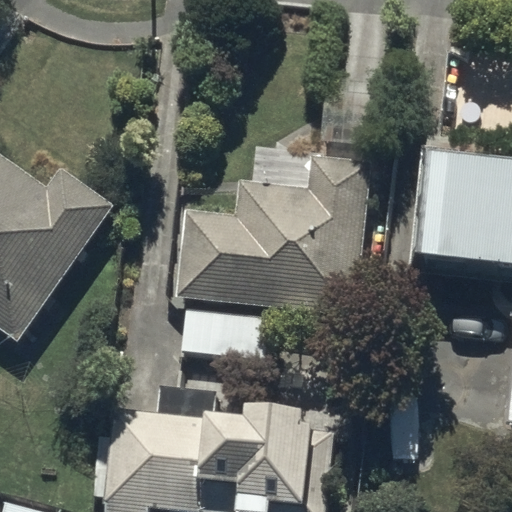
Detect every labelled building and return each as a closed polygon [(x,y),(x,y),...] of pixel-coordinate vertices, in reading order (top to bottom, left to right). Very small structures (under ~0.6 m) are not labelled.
[(335,85),(332,145),(362,147),(366,86),(335,85)] [(511,160),(429,153),(419,269),(511,276),(511,160)] [(0,329),(24,347),(120,214),(66,175),(53,193),(0,154),(0,329)] [(240,222),(186,216),(177,299),(352,319),(370,168),(315,162),(311,194),(244,186),(240,222)] [(272,321),(188,313),(184,356),(268,364),(272,321)] [(220,398),(161,395),(161,417),(112,417),(112,440),(98,440),(98,491),(110,491),(110,511),(337,511),(337,414),(250,414),(250,420),(220,420),(220,398)]
